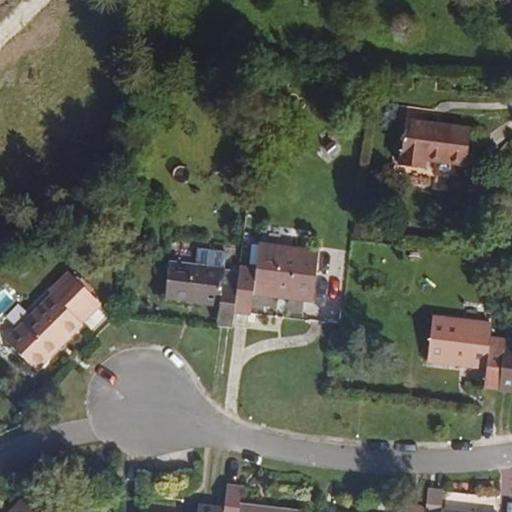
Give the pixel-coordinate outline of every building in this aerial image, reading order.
[(465,165),(468,131),(405,123),(399,168),(422,170),(423,160),(465,165)] [(332,140),(321,150),(333,162),(343,152),(332,140)] [(340,172),(326,156),(316,166),(331,179),(340,172)] [(318,310),(324,257),(293,254),(262,251),(260,273),(244,271),(243,281),(239,316),(256,319),(258,304),(302,308),(318,310)] [(239,316),(243,281),(228,280),(229,271),(173,265),(170,299),(210,303),(210,306),(223,307),(221,328),(238,329),(239,316)] [(100,306),(93,300),(69,278),(8,343),(38,372),(78,330),(100,306)] [(500,343),(501,335),(487,334),(488,321),(429,316),(426,359),(483,364),(482,385),(485,385),(496,387),(500,343)] [(511,343),(500,343),(496,387),(511,388),(511,343)] [(300,511),(301,510),(244,504),(246,488),(230,486),(227,509),(226,511),(300,511)] [(449,511),(441,511),(444,490),(429,488),(426,511),(449,511)] [(28,511),(17,502),(8,511),(28,511)]
